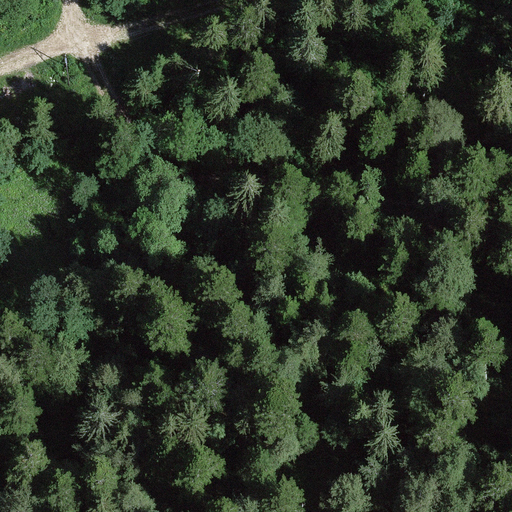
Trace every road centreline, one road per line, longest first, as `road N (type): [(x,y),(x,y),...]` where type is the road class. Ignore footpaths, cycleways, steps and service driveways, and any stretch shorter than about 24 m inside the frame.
road 1 (track): [(511,230),(262,181),(212,182),(151,152),(99,79),(84,42),(224,0)]
road 2 (track): [(78,0),(84,42),(0,68)]
